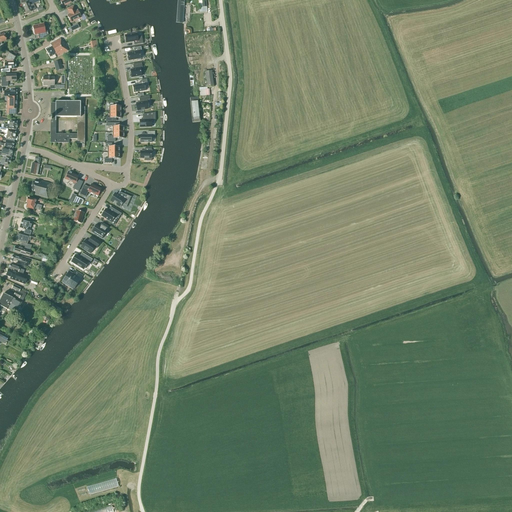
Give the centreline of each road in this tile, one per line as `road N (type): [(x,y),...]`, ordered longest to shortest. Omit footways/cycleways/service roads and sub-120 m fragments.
road 1 (unclassified): [(143,511),(139,484),(159,352),(190,287),(203,210),(219,177),(229,84),(219,0)]
road 2 (residential): [(125,171),(130,122),(115,39)]
